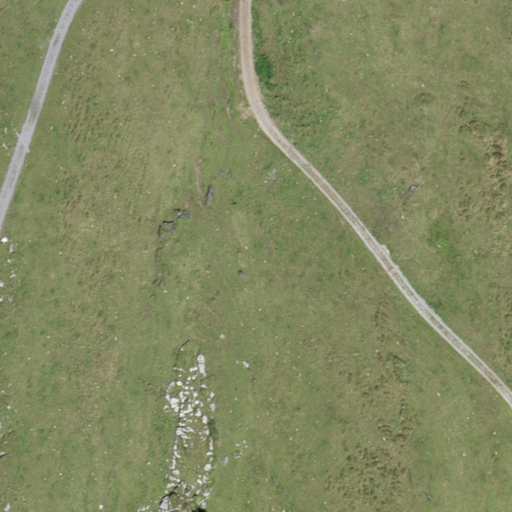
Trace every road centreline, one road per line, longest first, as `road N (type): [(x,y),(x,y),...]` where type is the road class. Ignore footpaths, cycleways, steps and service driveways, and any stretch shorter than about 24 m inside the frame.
road 1 (track): [(244,0),(242,61),(269,129),(511,401)]
road 2 (track): [(0,213),(73,0)]
